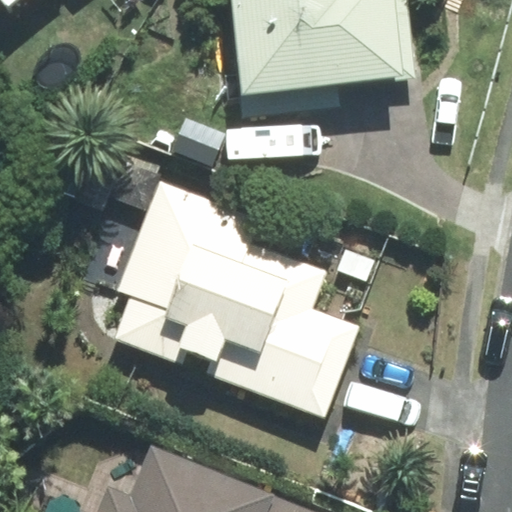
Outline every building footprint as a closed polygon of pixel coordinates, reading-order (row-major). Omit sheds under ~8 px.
[(5,0),(22,19),(44,0),(5,0)] [(251,124),(349,112),(347,96),(421,87),(411,0),(244,0),(245,7),(237,8),(251,124)] [(216,381),(336,427),(373,332),(323,313),(337,276),(259,247),(268,222),(168,185),(125,296),(140,302),(123,345),(193,371),(198,358),(221,368),(216,381)] [(377,263),(348,252),(340,273),(369,285),(377,263)] [(316,511),(162,451),(142,499),(119,491),(111,511),(316,511)]
